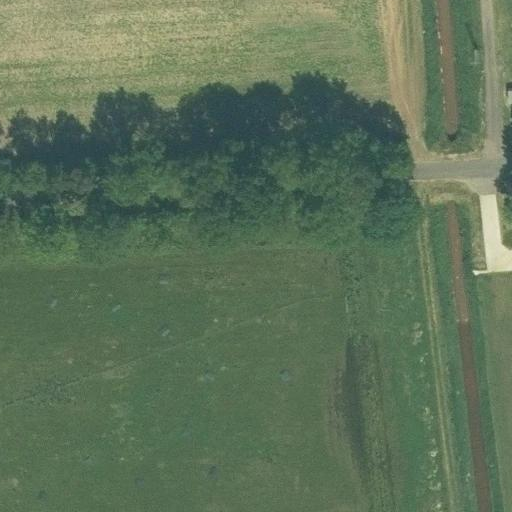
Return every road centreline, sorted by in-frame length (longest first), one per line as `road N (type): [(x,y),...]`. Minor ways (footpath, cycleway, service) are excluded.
road 1 (tertiary): [(0,201),(511,173)]
road 2 (track): [(484,0),(495,174)]
